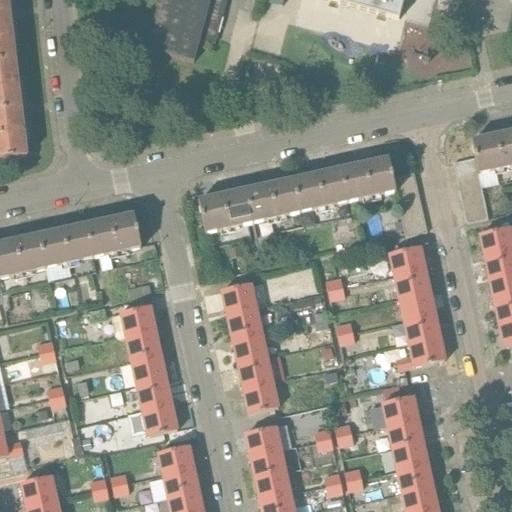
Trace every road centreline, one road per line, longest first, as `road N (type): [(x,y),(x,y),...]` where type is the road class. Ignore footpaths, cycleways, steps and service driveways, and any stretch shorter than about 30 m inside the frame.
road 1 (residential): [(510,511),(423,114)]
road 2 (residential): [(232,511),(158,172)]
road 3 (residential): [(158,172),(423,114)]
road 4 (residential): [(86,187),(60,0)]
